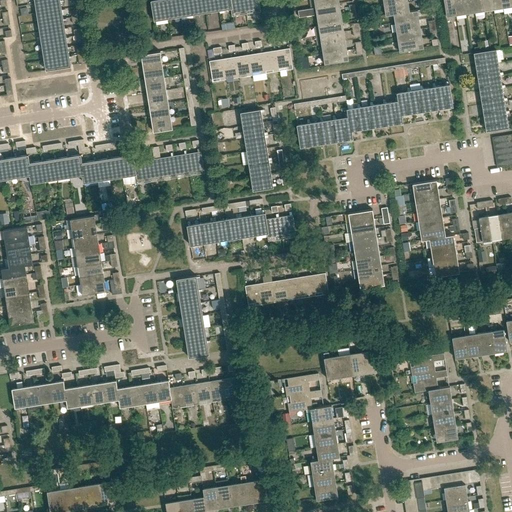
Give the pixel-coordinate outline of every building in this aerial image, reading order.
[(60,0),(57,0),(35,4),(37,13),(62,9),(60,0)] [(150,0),(154,19),(154,20),(168,18),(165,0),(150,0)] [(178,0),(165,0),(168,18),(181,16),(178,0)] [(191,0),(178,0),(181,16),(193,14),(191,0)] [(204,0),(191,0),(193,14),(206,12),(204,0)] [(217,0),(204,0),(206,12),(219,10),(217,0)] [(217,0),(219,10),(231,8),(232,7),(230,0),(217,0)] [(230,0),(232,7),(231,8),(232,16),(234,15),(233,12),(239,11),(240,14),(246,13),(244,0),(230,0)] [(244,0),(246,13),(247,13),(247,10),(253,9),(253,12),(260,11),(258,0),(244,0)] [(443,0),(446,16),(456,15),(453,0),(443,0)] [(453,0),(456,15),(465,13),(463,0),(453,0)] [(463,0),(465,13),(475,12),(472,0),(463,0)] [(472,0),(475,12),(484,10),(482,0),(472,0)] [(482,0),(484,10),(493,9),(491,0),(482,0)] [(491,0),(493,9),(503,7),(501,0),(491,0)] [(409,11),(408,2),(384,6),(385,15),(393,14),(409,11)] [(315,7),(298,10),(299,17),(314,15),(314,13),(316,12),(317,16),(341,12),(339,3),(315,7)] [(62,9),(37,13),(38,22),(63,18),(62,9)] [(395,23),(419,19),(417,10),(409,11),(393,14),(395,23)] [(318,26),(342,22),(341,12),(317,16),(318,26)] [(63,18),(38,22),(40,31),(65,27),(63,18)] [(396,32),(420,29),(419,19),(395,23),(396,32)] [(320,35),(344,31),(342,22),(318,26),(320,35)] [(65,27),(40,31),(41,41),(66,37),(65,27)] [(398,42),(422,38),(420,29),(396,32),(398,42)] [(321,44),(345,40),(344,31),(320,35),(321,44)] [(66,37),(41,41),(43,50),(68,46),(66,37)] [(422,38),(398,42),(399,51),(423,48),(422,38)] [(323,54),(347,50),(345,40),(321,44),(323,54)] [(68,46),(43,50),(44,59),(69,55),(68,46)] [(293,68),(289,48),(276,50),(279,71),(279,68),(285,67),(286,69),(293,68)] [(496,49),(474,52),(476,66),(498,62),(498,60),(496,49)] [(279,71),(276,50),(262,52),(266,73),(265,70),(272,69),(273,72),(279,71)] [(347,50),(323,54),(324,63),(325,63),(348,59),(347,50)] [(143,67),(162,64),(160,51),(141,54),(143,67)] [(266,73),(262,52),(249,54),(252,75),(253,75),(252,72),(259,71),(259,74),(266,73)] [(252,75),(249,54),(236,56),(239,77),(239,74),(246,73),(246,76),(252,75)] [(69,55),(44,59),(46,69),(46,70),(70,66),(71,66),(71,65),(69,55)] [(239,77),(236,56),(223,58),(226,79),(226,76),(232,75),(233,78),(239,77)] [(219,77),(219,80),(226,79),(223,58),(209,61),(212,81),(213,81),(212,78),(219,77)] [(498,62),(476,66),(478,79),(500,75),(500,73),(498,62)] [(145,80),(164,77),(162,64),(143,67),(145,80)] [(500,75),(478,79),(480,91),(502,88),(502,87),(502,85),(500,75)] [(147,93),(166,90),(164,77),(145,80),(147,93)] [(446,85),(436,86),(439,108),(453,106),(449,84),(448,84),(446,85)] [(433,87),(423,88),(427,111),(439,108),(436,86),(435,86),(433,87)] [(421,89),(410,90),(414,113),(427,111),(423,88),(421,89)] [(502,88),(480,91),(482,104),(504,101),(504,100),(504,98),(502,88)] [(149,105),(168,102),(166,90),(147,93),(149,105)] [(408,91),(397,92),(398,101),(399,100),(401,115),(402,114),(414,113),(410,90),(408,91)] [(229,98),(221,99),(222,107),(230,105),(229,98)] [(396,101),(386,102),(390,125),(403,123),(402,114),(401,115),(399,100),(398,101),(396,101)] [(504,101),(482,104),(484,117),(506,113),(506,111),(504,101)] [(151,118),(170,115),(168,102),(149,105),(151,118)] [(384,103),(373,104),(377,127),(390,125),(386,102),(386,103),(384,103)] [(371,105),(361,106),(364,129),(377,127),(373,104),(373,105),(371,105)] [(358,107),(347,109),(348,114),(348,117),(349,116),(351,131),(352,131),(364,129),(361,106),(360,107),(358,107)] [(261,108),(241,112),(243,125),(263,122),(261,112),(261,110),(261,108)] [(506,113),(484,117),(486,130),(486,131),(509,127),(508,126),(508,124),(506,113)] [(170,115),(151,118),(153,131),(172,128),(170,115)] [(346,117),(336,118),(340,141),(353,139),(352,131),(351,131),(349,116),(348,117),(346,117)] [(334,119),(323,120),(327,143),(340,141),(336,118),(334,119)] [(321,121),(311,122),(314,145),(327,143),(323,120),(321,121)] [(263,122),(243,125),(245,138),(265,135),(264,133),(263,122)] [(297,125),(300,147),(301,147),(314,145),(311,122),(310,123),(308,123),(297,125)] [(265,135),(245,138),(247,151),(267,148),(265,137),(265,135)] [(493,143),(505,141),(504,135),(492,137),(493,143)] [(84,144),(78,145),(79,152),(89,151),(88,146),(85,147),(84,144)] [(267,148),(247,151),(249,164),(269,160),(268,158),(267,148)] [(200,151),(186,153),(190,175),(190,172),(196,171),(196,174),(203,173),(204,172),(201,151),(200,151)] [(154,158),(147,160),(150,181),(151,181),(150,178),(156,177),(157,180),(163,179),(160,158),(159,152),(153,153),(154,158)] [(133,153),(119,156),(122,176),(135,174),(133,162),(134,162),(133,153)] [(186,153),(173,155),(177,177),(177,174),(183,173),(183,176),(190,175),(186,153)] [(27,154),(14,157),(17,177),(29,175),(30,175),(28,162),(29,162),(28,159),(27,154)] [(80,154),(66,156),(70,176),(82,174),(83,174),(81,162),(81,159),(80,154)] [(173,155),(160,158),(163,179),(164,179),(164,176),(170,175),(170,178),(177,177),(173,155)] [(66,156),(54,158),(57,178),(70,176),(66,156)] [(119,156),(106,158),(110,178),(122,176),(119,156)] [(14,157),(1,159),(4,179),(17,177),(14,157)] [(54,158),(41,160),(44,180),(57,178),(54,158)] [(106,158),(94,160),(97,180),(110,178),(106,158)] [(29,162),(28,162),(30,175),(29,175),(31,182),(44,180),(41,160),(29,162)] [(81,162),(83,174),(82,174),(83,182),(97,180),(94,160),(81,162)] [(134,162),(133,162),(135,174),(136,183),(138,183),(137,180),(143,179),(144,182),(150,181),(147,160),(134,162)] [(269,160),(249,164),(251,176),(271,173),(269,163),(269,161),(269,160)] [(271,173),(251,176),(253,190),(273,187),(273,186),(273,184),(271,173)] [(414,193),(438,189),(437,180),(413,184),(414,193)] [(416,203),(440,199),(438,189),(414,193),(416,203)] [(417,212),(441,208),(440,199),(416,203),(417,212)] [(101,201),(102,210),(110,209),(108,200),(101,201)] [(419,221),(443,217),(441,208),(417,212),(419,221)] [(350,222),(374,219),(373,209),(348,213),(350,222)] [(262,213),(252,215),(255,235),(267,233),(267,232),(268,232),(266,219),(267,219),(266,213),(264,213),(264,210),(262,210),(262,213)] [(290,215),(279,217),(282,238),(282,235),(289,234),(289,237),(295,236),(296,236),(293,215),(292,215),(291,211),(289,212),(290,215)] [(239,217),(242,237),(255,235),(252,215),(241,216),(241,213),(239,214),(239,217)] [(501,238),(511,237),(507,213),(498,214),(501,238)] [(237,217),(226,219),(229,239),(242,237),(239,217),(238,214),(236,214),(237,217)] [(267,219),(266,219),(268,232),(267,232),(267,233),(268,241),(269,240),(269,237),(275,236),(276,239),(282,238),(279,217),(278,217),(278,214),(276,214),(276,217),(267,219)] [(492,240),(501,238),(498,214),(488,216),(492,240)] [(72,228),(96,225),(94,215),(70,219),(72,228)] [(476,242),(492,240),(488,216),(479,217),(480,227),(474,228),(476,242)] [(420,231),(444,227),(443,217),(419,221),(420,231)] [(211,221),(201,223),(204,243),(217,241),(213,221),(213,218),(211,218),(211,221)] [(214,221),(213,221),(217,241),(229,239),(226,219),(216,220),(215,218),(213,218),(214,221)] [(351,232),(375,228),(374,219),(350,222),(351,232)] [(187,225),(190,245),(191,245),(204,243),(201,223),(190,224),(190,222),(188,222),(188,225),(187,225)] [(73,238),(97,234),(96,225),(72,228),(73,238)] [(4,239),(28,235),(27,226),(3,230),(4,239)] [(446,236),(444,227),(420,231),(422,240),(429,239),(446,236)] [(353,241),(377,237),(375,228),(351,232),(353,241)] [(74,247),(99,243),(97,234),(73,238),(74,247)] [(431,248),(455,244),(454,234),(446,236),(429,239),(431,248)] [(6,248),(30,245),(28,235),(4,239),(6,248)] [(354,250),(378,247),(377,237),(353,241),(354,250)] [(108,242),(103,243),(104,249),(115,247),(114,241),(108,242)] [(76,256),(100,253),(99,243),(74,247),(76,256)] [(432,257),(457,253),(455,244),(431,248),(432,257)] [(7,258),(31,254),(30,245),(6,248),(7,258)] [(356,260),(380,256),(378,247),(354,250),(356,260)] [(77,266),(102,262),(100,253),(76,256),(77,266)] [(434,267),(458,263),(457,253),(432,257),(434,267)] [(25,264),(25,265),(33,263),(31,254),(7,258),(9,267),(25,264)] [(357,269),(381,265),(380,256),(356,260),(357,269)] [(79,275),(103,271),(102,262),(77,266),(79,275)] [(498,273),(506,271),(505,262),(496,264),(498,273)] [(458,263),(434,267),(435,276),(460,272),(459,272),(458,263)] [(27,274),(25,265),(25,264),(9,267),(1,268),(2,278),(27,274)] [(359,278),(383,275),(381,265),(357,269),(359,278)] [(487,274),(497,273),(496,266),(486,268),(487,274)] [(80,284),(105,281),(103,271),(79,275),(80,284)] [(325,273),(312,275),(315,295),(315,292),(321,291),(322,294),(329,293),(325,273)] [(2,278),(0,277),(0,287),(4,287),(28,283),(27,274),(2,278)] [(196,275),(176,278),(176,279),(178,292),(199,289),(197,278),(200,277),(199,276),(197,276),(196,276),(196,275)] [(315,295),(312,275),(298,277),(302,297),(301,294),(308,293),(309,296),(315,295)] [(383,275),(359,278),(360,288),(384,284),(383,275)] [(302,297),(298,277),(285,279),(288,299),(289,299),(288,296),(295,295),(296,298),(302,297)] [(120,278),(114,279),(110,280),(112,294),(122,293),(121,287),(120,278)] [(288,299),(285,279),(272,281),(275,302),(275,299),(282,297),(282,300),(288,299)] [(105,281),(80,284),(82,294),(106,290),(105,281)] [(275,302),(272,281),(259,283),(262,304),(262,301),(268,300),(269,303),(275,302)] [(5,296),(30,293),(28,283),(4,287),(5,296)] [(255,302),(256,305),(262,304),(259,283),(245,285),(248,306),(249,306),(248,303),(255,302)] [(199,289),(178,292),(180,305),(201,302),(199,291),(202,290),(202,289),(199,289)] [(7,306),(31,302),(30,293),(5,296),(7,306)] [(8,315),(32,311),(31,302),(7,306),(8,315)] [(201,302),(180,305),(183,318),(203,314),(201,304),(204,303),(204,302),(201,302)] [(32,311),(8,315),(10,324),(10,325),(34,321),(34,320),(32,311)] [(203,314),(183,318),(185,330),(205,327),(203,316),(206,316),(206,314),(203,315),(203,314)] [(205,327),(185,330),(187,343),(207,340),(205,329),(208,329),(208,327),(205,328),(205,327)] [(491,331),(494,352),(507,350),(504,329),(491,331)] [(481,354),(494,352),(491,331),(478,333),(481,354)] [(468,356),(481,354),(478,333),(465,335),(468,356)] [(455,358),(468,356),(465,335),(452,337),(455,358)] [(207,340),(187,343),(189,356),(189,357),(209,354),(209,353),(207,342),(210,341),(210,340),(207,340)] [(363,351),(366,373),(379,370),(376,350),(376,349),(363,351)] [(353,375),(366,373),(363,351),(350,353),(353,375)] [(324,357),(327,379),(340,377),(337,355),(329,356),(328,352),(324,353),(324,357)] [(340,377),(353,375),(350,353),(337,355),(340,377)] [(415,366),(411,366),(412,375),(436,371),(434,361),(445,359),(444,353),(409,358),(409,359),(413,358),(415,366)] [(114,365),(114,370),(116,377),(125,376),(124,371),(121,372),(119,364),(114,365)] [(447,376),(446,369),(436,371),(412,375),(416,375),(417,382),(413,383),(415,392),(428,390),(428,389),(438,388),(438,387),(437,377),(447,376)] [(289,386),(285,386),(286,395),(310,391),(308,381),(319,379),(318,373),(284,378),(284,379),(288,378),(289,386)] [(236,376),(223,379),(226,399),(226,396),(233,395),(233,398),(239,397),(236,376)] [(117,387),(116,379),(103,381),(106,401),(118,399),(119,399),(117,387)] [(169,387),(170,387),(168,379),(155,381),(158,401),(171,399),(169,387)] [(226,399),(223,379),(210,381),(213,401),(213,398),(220,397),(220,400),(226,399)] [(64,388),(65,388),(63,380),(51,382),(54,401),(66,399),(64,388)] [(93,403),(106,401),(103,381),(90,384),(93,403)] [(146,403),(158,401),(155,381),(142,383),(146,403)] [(213,401),(210,381),(197,383),(200,403),(200,400),(207,399),(207,402),(213,401)] [(41,403),(54,401),(51,382),(38,384),(41,403)] [(133,405),(146,403),(142,383),(130,385),(133,405)] [(200,403),(197,383),(184,385),(187,405),(188,405),(187,402),(194,401),(194,404),(200,403)] [(28,405),(41,403),(38,384),(25,386),(28,405)] [(80,405),(93,403),(90,384),(77,386),(80,405)] [(120,407),(133,405),(130,385),(117,387),(119,399),(118,399),(120,407)] [(179,404),(180,407),(187,405),(184,385),(170,387),(169,387),(171,399),(172,408),(173,408),(172,405),(179,404)] [(15,407),(28,405),(25,386),(12,388),(15,407)] [(67,407),(80,405),(77,386),(65,388),(64,388),(66,399),(67,407)] [(430,402),(452,399),(450,386),(438,387),(438,388),(428,389),(428,390),(430,402)] [(322,396),(321,389),(310,391),(286,395),(290,394),(292,402),(288,403),(289,412),(310,409),(310,408),(313,408),(311,397),(322,396)] [(432,415),(454,412),(452,399),(430,402),(432,415)] [(312,421),(334,417),(332,405),(313,408),(310,408),(310,409),(312,421)] [(338,417),(344,416),(348,415),(347,407),(336,408),(338,417)] [(434,428),(456,424),(454,412),(432,415),(434,428)] [(314,434),(336,430),(334,417),(312,421),(314,434)] [(456,424),(434,428),(437,441),(458,437),(456,424)] [(316,446),(338,443),(336,430),(314,434),(316,446)] [(292,438),(285,439),(287,451),(294,450),(292,438)] [(332,457),(340,456),(338,443),(316,446),(318,459),(332,457)] [(334,470),(332,457),(318,459),(310,460),(312,473),(334,470)] [(201,475),(202,479),(206,479),(205,471),(213,470),(213,465),(200,467),(201,475)] [(314,486),(336,483),(334,470),(312,473),(314,486)] [(258,501),(255,480),(246,481),(246,475),(241,476),(242,482),(245,503),(258,501)] [(255,480),(258,501),(271,499),(268,477),(255,480)] [(423,490),(430,489),(428,477),(421,478),(421,479),(423,490)] [(98,482),(102,504),(115,502),(112,480),(111,480),(98,482)] [(403,493),(409,492),(407,480),(401,481),(403,493)] [(416,498),(424,497),(422,481),(414,482),(416,498)] [(89,506),(102,504),(98,482),(86,485),(89,506)] [(232,505),(245,503),(242,482),(229,484),(232,505)] [(336,483),(314,486),(317,499),(338,496),(336,483)] [(446,500),(467,496),(465,483),(444,487),(446,500)] [(220,507),(232,505),(229,484),(216,486),(220,507)] [(86,485),(73,487),(76,508),(89,506),(86,485)] [(207,509),(220,507),(216,486),(203,488),(204,496),(205,496),(207,509)] [(64,510),(76,508),(73,487),(60,489),(64,510)] [(60,489),(47,491),(50,511),(51,511),(64,510),(60,489)] [(207,511),(207,509),(205,496),(204,496),(192,498),(193,511),(207,511)] [(447,511),(451,511),(469,509),(467,496),(446,500),(447,511)] [(180,511),(193,511),(192,498),(179,500),(180,511)] [(167,511),(180,511),(179,500),(166,502),(167,511)]
